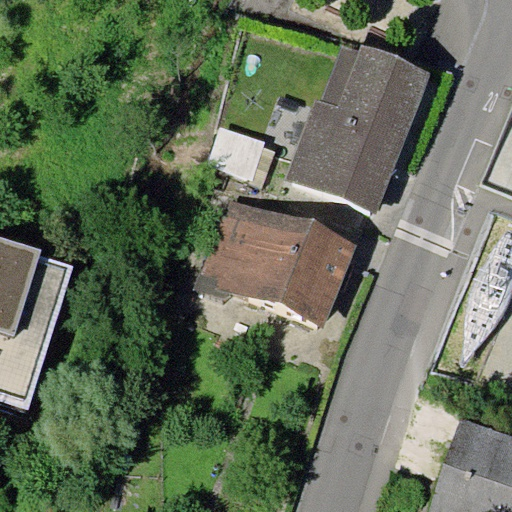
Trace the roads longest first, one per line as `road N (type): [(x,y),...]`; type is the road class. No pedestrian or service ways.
road 1 (residential): [(339,511),(442,202)]
road 2 (residential): [(442,202),(511,36)]
